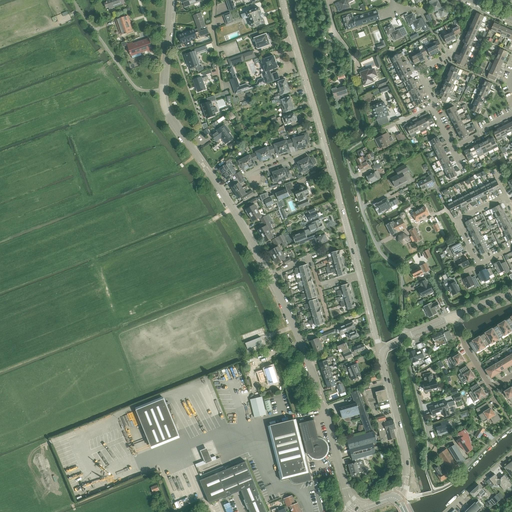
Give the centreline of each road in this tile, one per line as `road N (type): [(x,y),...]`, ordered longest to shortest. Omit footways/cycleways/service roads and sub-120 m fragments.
road 1 (secondary): [(271,276),(167,114),(170,0)]
road 2 (secondary): [(356,506),(271,276)]
road 3 (residential): [(403,339),(401,272),(379,251),(349,167)]
road 4 (tertiary): [(395,498),(406,455),(382,351)]
road 5 (residential): [(324,145),(283,0)]
road 6 (residential): [(360,275),(324,145)]
